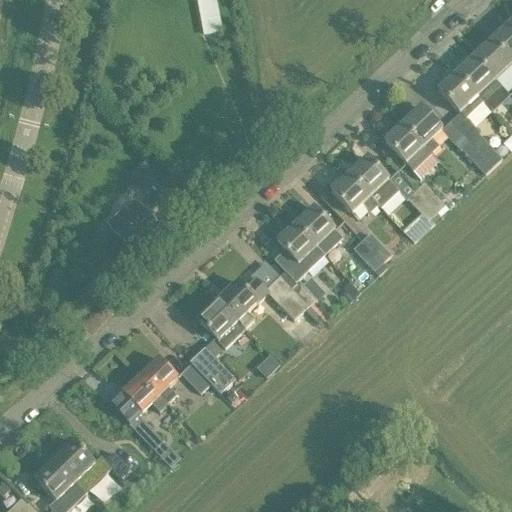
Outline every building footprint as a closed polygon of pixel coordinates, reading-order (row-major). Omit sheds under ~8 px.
[(205,39),(221,36),(215,0),(195,0),(200,25),(203,24),(205,39)] [(511,30),(509,27),(491,44),(511,65),(511,30)] [(511,66),(511,65),(491,44),(474,60),(495,83),(511,66)] [(474,60),(457,77),(484,106),(501,89),(495,83),(474,60)] [(484,106),(457,77),(439,93),(466,122),(484,106)] [(404,127),(432,156),(439,150),(433,143),(442,133),(421,111),(404,127)] [(432,156),(404,127),(385,144),(413,174),(432,156)] [(470,144),(494,170),(502,163),(478,137),(470,144)] [(494,170),(470,144),(461,152),(485,178),(494,170)] [(161,209),(174,199),(182,192),(153,158),(134,175),(161,209)] [(389,184),(367,161),(350,177),(380,208),(383,205),(386,208),(399,195),(389,184)] [(380,208),(350,177),(331,194),(353,217),(363,207),(371,216),(380,208)] [(425,187),(417,194),(424,202),(438,217),(446,209),(425,187)] [(424,202),(417,194),(408,203),(429,225),(430,223),(434,227),(441,220),(438,217),(424,202)] [(111,231),(110,232),(129,255),(159,228),(140,206),(129,216),(125,211),(107,227),(111,231)] [(314,211),(296,228),(324,258),(342,241),(314,211)] [(278,245),(286,254),(274,265),(296,287),(325,259),(324,258),(296,228),(278,245)] [(362,244),(383,267),(392,259),(370,237),(362,244)] [(383,267),(362,244),(354,253),(378,278),(386,270),(383,268),(383,267)] [(238,285),(219,304),(245,331),(254,323),(248,316),(267,297),(279,309),(279,308),(294,324),(316,303),(299,285),(296,287),(291,291),(280,280),(266,294),(256,283),(246,293),(238,285)] [(350,286),(340,296),(351,307),(360,297),(350,286)] [(245,331),(219,304),(199,323),(219,344),(229,334),(235,341),(245,331)] [(234,380),(220,365),(206,351),(192,364),(220,394),(234,380)] [(168,408),(176,399),(168,390),(177,381),(159,362),(141,379),(159,399),(168,408)] [(201,397),(210,387),(191,368),(182,377),(201,397)] [(141,379),(111,408),(129,427),(151,407),(159,416),(168,408),(159,399),(141,379)] [(154,453),(163,445),(138,419),(130,427),(154,453)] [(74,444),(54,464),(83,494),(86,497),(112,472),(121,482),(130,473),(114,457),(105,464),(101,460),(95,466),(74,444)] [(50,510),(51,511),(70,511),(86,497),(83,494),(54,464),(34,483),(55,504),(50,510)]
